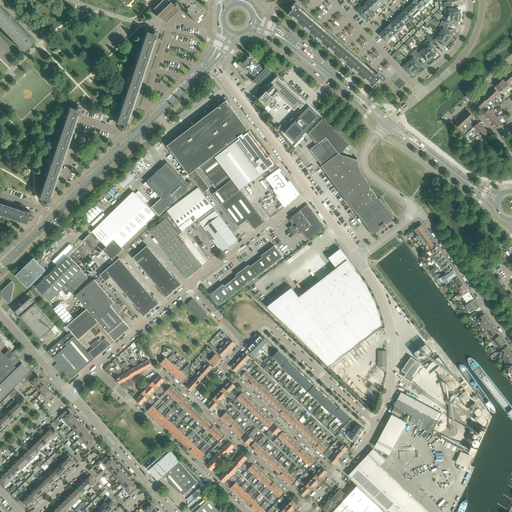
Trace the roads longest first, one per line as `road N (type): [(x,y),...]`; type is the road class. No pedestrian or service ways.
road 1 (residential): [(306,505),(161,369),(124,395)]
road 2 (residential): [(244,342),(223,366),(336,473)]
road 3 (residential): [(375,424),(267,322),(244,342)]
road 4 (unclassified): [(375,424),(393,370),(393,320),(358,257)]
road 5 (residential): [(245,511),(124,395)]
road 6 (residential): [(511,342),(416,209)]
road 7 (unclassified): [(309,192),(211,63)]
road 8 (residential): [(173,511),(68,392)]
road 9 (unclassified): [(190,284),(309,192)]
road 10 (residential): [(156,115),(145,100),(173,15),(189,0)]
road 11 (unclassified): [(95,367),(190,284)]
